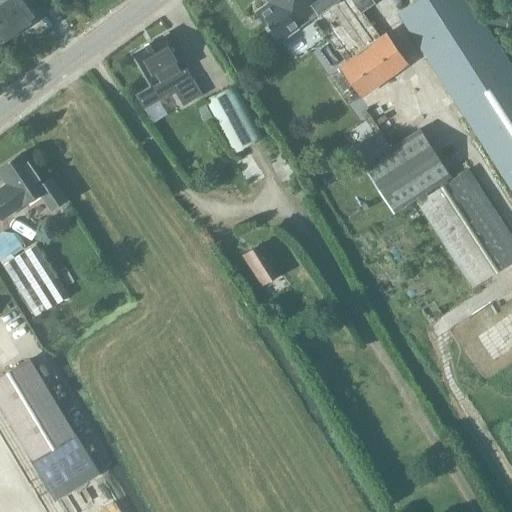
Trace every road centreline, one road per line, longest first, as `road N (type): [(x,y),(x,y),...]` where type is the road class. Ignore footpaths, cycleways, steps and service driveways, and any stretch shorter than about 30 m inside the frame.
road 1 (track): [(55,0),(205,215),(269,200),(303,228),(479,511)]
road 2 (tertiary): [(0,117),(163,0)]
